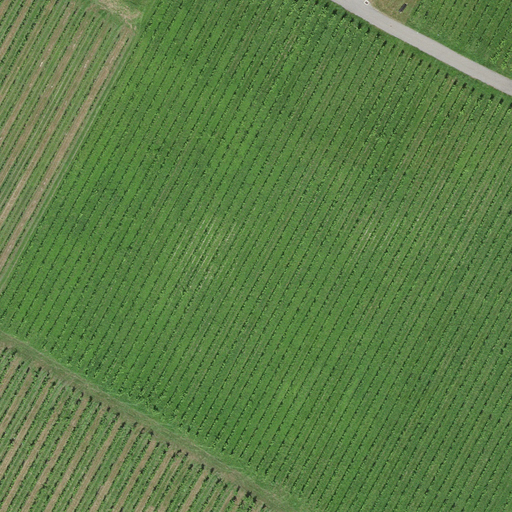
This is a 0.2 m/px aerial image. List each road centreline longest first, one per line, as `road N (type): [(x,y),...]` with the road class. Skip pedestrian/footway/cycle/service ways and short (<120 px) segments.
road 1 (track): [(295,511),(0,334)]
road 2 (track): [(511,85),(342,0)]
